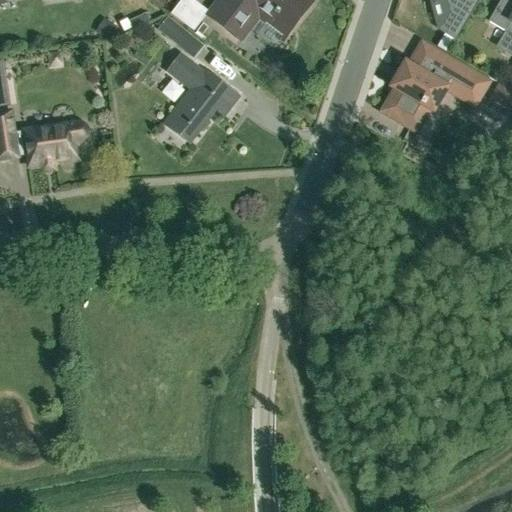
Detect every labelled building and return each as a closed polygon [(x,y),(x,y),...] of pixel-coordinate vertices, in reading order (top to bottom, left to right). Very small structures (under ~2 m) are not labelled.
[(193,37),(209,16),(188,0),(181,0),(168,18),(193,37)] [(220,0),(209,16),(243,43),(260,20),(285,39),(312,3),(308,0),(291,0),(290,1),(289,0),(220,0)] [(443,0),(428,0),(439,31),(448,17),(443,0)] [(443,0),(448,17),(439,31),(454,40),(477,0),(443,0)] [(511,0),(503,0),(504,0),(491,23),(511,35),(511,40),(505,53),(511,56),(511,0)] [(128,20),(133,31),(142,27),(147,24),(152,22),(146,11),(128,20)] [(193,37),(168,18),(157,31),(184,52),(195,60),(205,47),(193,37)] [(382,114),(408,129),(408,128),(416,116),(418,117),(422,109),(432,115),(445,91),(474,108),(488,85),(421,46),(410,65),(408,68),(405,66),(391,90),(395,92),(382,114)] [(168,73),(191,91),(164,126),(189,145),(213,114),(221,104),(230,110),(239,99),(205,73),(203,75),(180,57),(168,73)] [(3,64),(0,64),(0,115),(11,114),(3,64)] [(501,86),(492,102),(507,111),(511,102),(511,92),(501,86)] [(77,126),(76,126),(14,135),(11,114),(0,115),(0,160),(17,158),(16,154),(26,152),(29,169),(60,164),(78,162),(76,146),(79,145),(80,145),(82,144),(83,143),(84,142),(85,141),(86,139),(86,137),(86,136),(86,134),(86,132),(85,131),(84,129),(83,128),(82,127),(81,126),(79,126),(77,126)] [(511,133),(496,160),(511,169),(511,133)]
